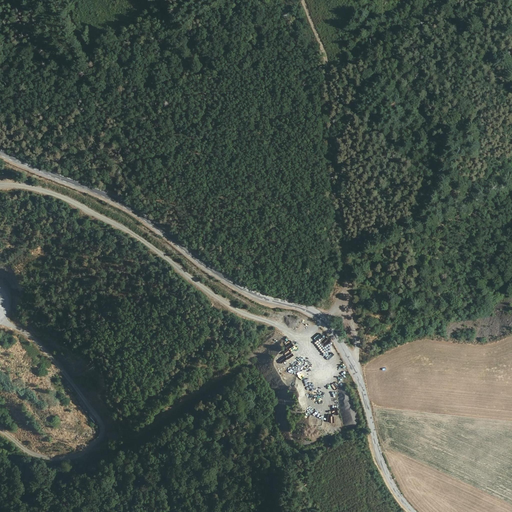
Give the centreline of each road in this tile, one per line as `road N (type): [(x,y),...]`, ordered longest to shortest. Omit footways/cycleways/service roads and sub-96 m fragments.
road 1 (residential): [(412,511),(385,472),(353,366),(327,324),(234,282),(115,199),(0,150)]
road 2 (track): [(0,184),(51,193),(127,230),(227,305),(287,328)]
road 3 (track): [(21,328),(63,369),(104,433),(66,457),(22,448),(0,427)]
